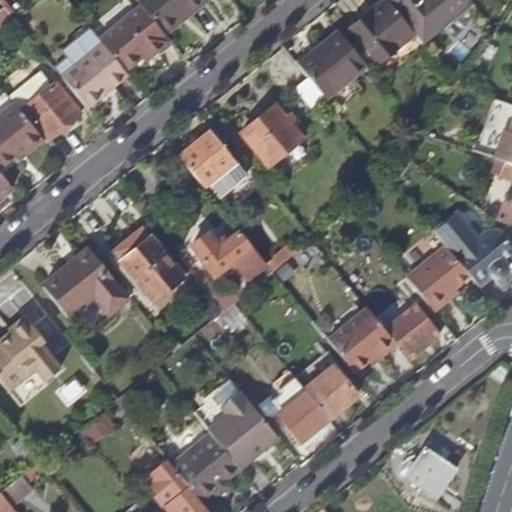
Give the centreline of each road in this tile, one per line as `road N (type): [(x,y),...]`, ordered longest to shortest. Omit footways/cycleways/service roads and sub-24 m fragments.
road 1 (residential): [(0,242),(299,0)]
road 2 (residential): [(282,511),(511,325)]
